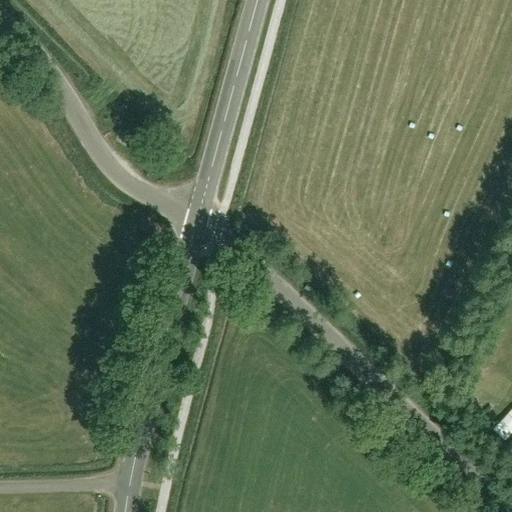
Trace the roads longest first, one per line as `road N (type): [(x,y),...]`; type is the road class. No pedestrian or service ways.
road 1 (unclassified): [(510,511),(197,218)]
road 2 (tertiary): [(197,218),(125,511)]
road 3 (unclassified): [(197,218),(114,172),(51,74),(0,19)]
road 4 (tertiary): [(257,0),(197,218)]
